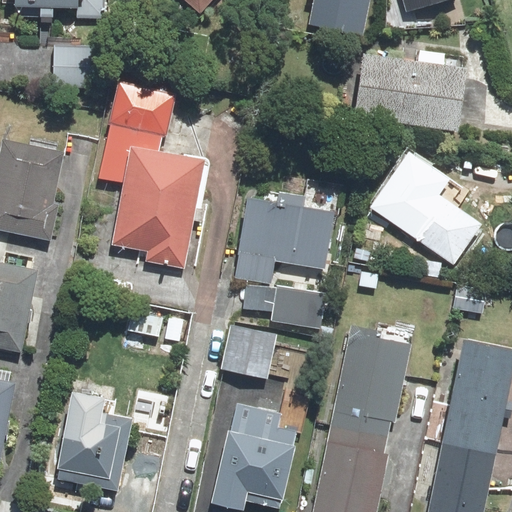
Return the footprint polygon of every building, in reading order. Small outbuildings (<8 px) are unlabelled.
[(69,0),(16,0),(17,8),(70,9),(69,0)] [(205,0),(182,0),(196,11),(205,0)] [(361,0),(320,0),(315,29),(354,37),(361,0)] [(403,0),(407,13),(449,0),(403,0)] [(75,51),(54,51),(54,86),(75,86),(75,51)] [(456,80),(361,63),(351,116),(446,133),(456,80)] [(163,133),(170,101),(117,89),(110,122),(163,133)] [(63,158),(0,145),(0,147),(0,229),(46,239),(63,158)] [(196,165),(124,153),(109,245),(147,252),(145,263),(179,268),(196,165)] [(473,228),(417,189),(392,225),(447,264),(473,228)] [(321,273),(329,218),(247,206),(236,278),(264,282),(267,265),(321,273)] [(0,351),(16,354),(30,275),(0,270),(0,351)] [(320,328),(325,298),(276,290),(245,288),(244,311),(273,313),(272,320),(320,328)] [(158,322),(131,316),(127,332),(154,339),(158,322)] [(270,339),(233,331),(224,369),(261,377),(270,339)] [(372,511),(403,348),(351,338),(318,511),(372,511)] [(476,511),(508,357),(461,347),(428,511),(476,511)] [(110,403),(71,397),(56,480),(118,490),(131,416),(109,413),(110,403)] [(273,416),(239,408),(215,508),(233,511),(236,511),(240,498),(276,506),(292,439),(269,433),(273,416)]
